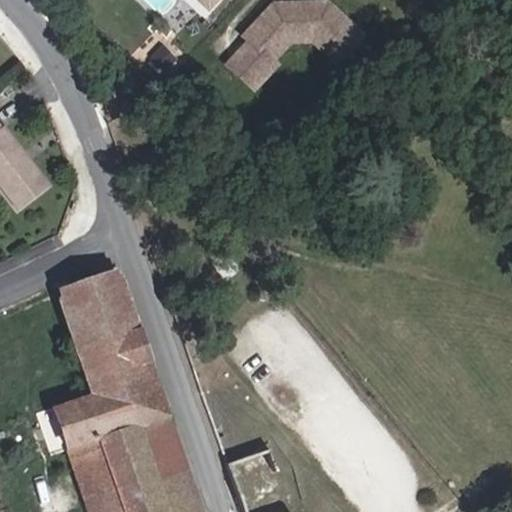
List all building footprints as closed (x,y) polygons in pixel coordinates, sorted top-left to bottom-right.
[(202,0),(203,5),(216,17),(231,0),(202,0)] [(284,67),(301,48),(323,47),(348,69),(372,42),(337,10),(294,14),(295,24),(270,27),(256,43),(262,48),(240,72),(266,96),(288,71),(284,67)] [(295,24),(294,14),(280,16),(270,27),(295,24)] [(165,69),(178,81),(188,68),(175,57),(165,69)] [(0,179),(20,206),(48,185),(4,128),(2,129),(0,126),(0,179)] [(199,511),(175,442),(118,278),(115,272),(59,290),(61,297),(58,298),(92,395),(52,410),(87,511),(199,511)] [(223,444),(220,435),(215,437),(218,446),(223,444)] [(290,511),(269,449),(225,464),(241,511),(290,511)]
